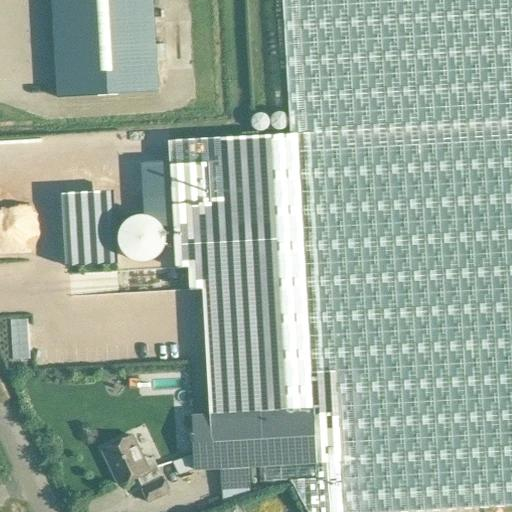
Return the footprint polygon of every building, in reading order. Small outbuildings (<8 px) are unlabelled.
[(159,93),(153,0),(53,0),(59,98),(159,93)] [(424,511),(472,509),(511,506),(511,0),(283,0),(292,135),(170,142),(177,268),(189,267),(191,290),(204,289),(211,415),(315,409),(318,465),(330,464),(332,511),(424,511)] [(136,217),(132,219),(128,221),(125,224),(123,228),(121,232),(120,236),(120,240),(121,244),(122,249),(125,252),(127,256),(131,258),(134,260),(139,262),(143,262),(147,262),(151,261),(155,259),(159,257),(162,253),(164,250),(166,246),(167,242),(167,237),(166,233),(165,229),(163,225),(160,222),(156,219),(153,217),(149,216),(144,216),(140,216),(136,217)] [(195,455),(173,462),(179,474),(195,469),(195,471),(221,470),(223,504),(251,495),(249,469),(265,468),(318,465),(315,409),(192,416),(195,455)] [(132,435),(121,441),(103,449),(121,486),(138,478),(143,488),(142,488),(149,503),(171,492),(164,478),(158,467),(149,471),(132,435)] [(318,465),(265,468),(265,481),(292,480),(307,511),(332,511),(330,464),(318,465)] [(226,511),(244,511),(239,503),(226,511)]
